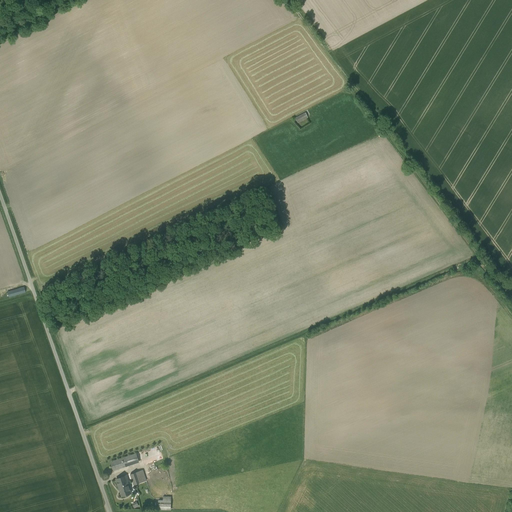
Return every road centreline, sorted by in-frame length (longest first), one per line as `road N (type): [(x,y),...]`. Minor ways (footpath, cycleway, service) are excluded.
road 1 (track): [(290,0),(511,298)]
road 2 (unclassified): [(109,511),(0,194)]
